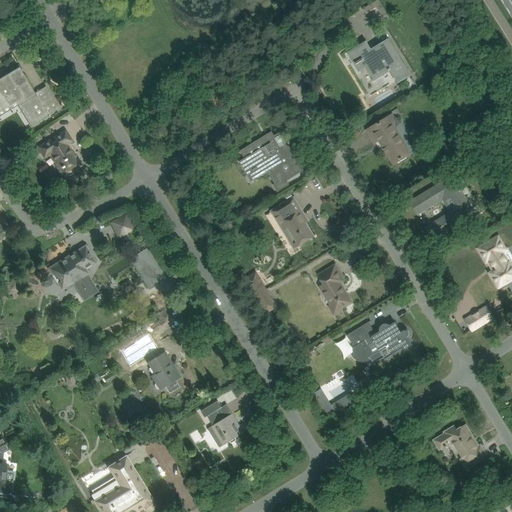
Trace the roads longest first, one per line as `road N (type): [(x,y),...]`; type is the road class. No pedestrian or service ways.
road 1 (residential): [(325,469),(148,178)]
road 2 (residential): [(466,371),(296,92)]
road 3 (residential): [(148,178),(51,18)]
road 4 (residential): [(0,180),(36,229),(148,178)]
road 5 (residential): [(325,469),(466,371)]
road 6 (residential): [(148,178),(296,92)]
